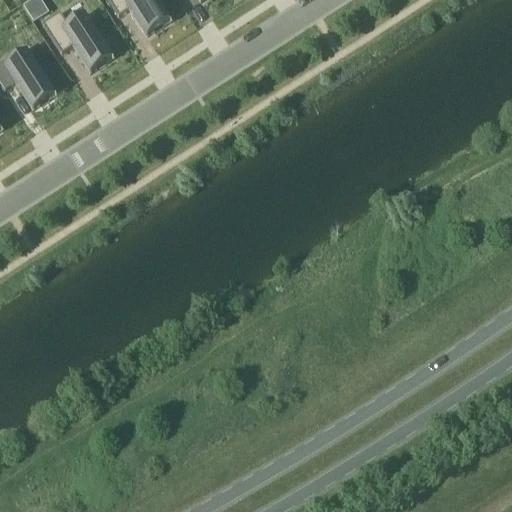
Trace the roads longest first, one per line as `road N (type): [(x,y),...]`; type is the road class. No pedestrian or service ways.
road 1 (residential): [(0,210),(335,0)]
road 2 (primary): [(511,316),(202,511)]
road 3 (primary): [(275,511),(511,360)]
